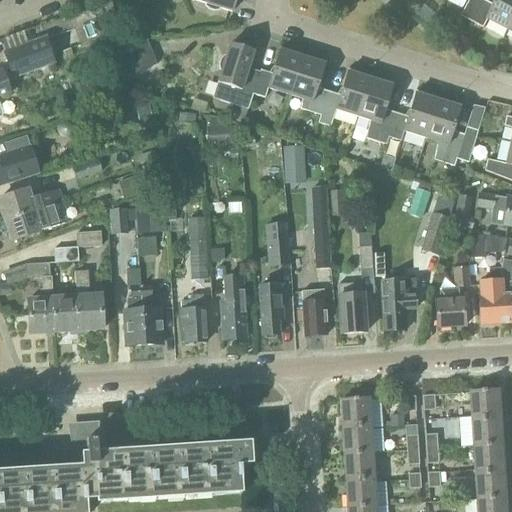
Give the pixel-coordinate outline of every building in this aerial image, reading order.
[(194,0),(194,2),(231,14),(235,3),(237,0),(194,0)] [(472,23),(484,1),(481,0),(467,0),(470,1),(461,18),(472,23)] [(508,32),(511,23),(511,0),(498,0),(495,7),(484,1),(472,23),(483,29),(488,21),(508,32)] [(143,33),(135,18),(124,23),(131,39),(143,33)] [(11,81),(32,74),(55,66),(45,38),(1,53),(11,81)] [(147,40),(119,43),(121,56),(124,56),(126,57),(128,58),(129,62),(126,63),(132,82),(157,66),(147,40)] [(248,111),(253,96),(258,79),(246,76),(254,51),(247,49),(240,50),(229,46),(226,58),(223,57),(220,61),(218,66),(219,73),(221,73),(213,100),(248,111)] [(289,97),(302,59),(294,57),(287,51),(280,49),(272,75),(260,72),(258,79),(253,96),(265,100),(268,91),(289,97)] [(320,117),(328,93),(316,90),(325,63),(318,61),(309,62),(302,59),(289,97),(301,101),(300,111),(320,117)] [(328,93),(320,117),(318,125),(330,129),(335,112),(357,119),(369,81),(361,78),(355,73),(348,71),(340,97),(328,93)] [(3,76),(0,76),(0,96),(5,94),(4,93),(9,92),(3,76)] [(377,83),(369,81),(357,119),(369,122),(365,140),(386,146),(388,139),(396,115),(384,111),(392,85),(385,83),(377,83)] [(403,133),(425,140),(437,102),(429,100),(422,94),(415,92),(407,118),(396,115),(388,139),(400,143),(403,133)] [(437,102),(425,140),(437,144),(433,162),(454,168),(456,160),(463,136),(452,133),(460,106),(453,104),(445,105),(437,102)] [(138,126),(152,123),(148,104),(134,107),(138,126)] [(511,132),(510,143),(511,143),(511,119),(505,118),(503,127),(511,130),(511,132)] [(232,128),(206,129),(207,144),(233,143),(232,128)] [(465,129),(463,136),(456,160),(468,164),(477,132),(465,129)] [(0,187),(37,175),(29,150),(26,140),(3,147),(6,157),(0,159),(0,187)] [(511,143),(510,143),(505,165),(486,161),(484,172),(511,183),(511,143)] [(283,150),(284,170),(302,169),(301,149),(283,150)] [(136,156),(141,170),(157,164),(153,151),(136,156)] [(101,172),(97,161),(71,169),(75,181),(101,172)] [(155,168),(117,181),(123,198),(161,185),(155,168)] [(310,190),(315,272),(330,271),(325,189),(310,190)] [(0,199),(0,212),(3,222),(60,203),(56,193),(44,197),(29,203),(25,191),(0,199)] [(428,195),(416,191),(407,216),(420,220),(428,195)] [(327,193),(328,218),(344,217),(343,192),(327,193)] [(511,200),(506,200),(494,199),(495,198),(478,196),(476,209),(492,211),(493,208),(505,210),(502,227),(511,228),(511,200)] [(467,219),(471,199),(460,197),(456,217),(452,216),(449,230),(470,233),(473,220),(467,219)] [(177,206),(172,198),(165,203),(170,211),(177,206)] [(138,222),(138,233),(146,232),(161,231),(159,200),(131,202),(132,223),(138,222)] [(60,203),(3,222),(10,243),(39,234),(67,224),(60,203)] [(107,209),(108,237),(125,236),(124,209),(107,209)] [(432,217),(421,251),(438,256),(448,222),(432,217)] [(264,268),(286,266),(283,222),(261,224),(264,268)] [(99,234),(75,235),(76,249),(100,248),(99,234)] [(482,238),(469,239),(470,260),(484,259),(482,238)] [(355,248),(357,271),(369,270),(367,247),(355,248)] [(76,249),(53,251),(53,265),(77,263),(76,249)] [(205,250),(190,251),(191,281),(206,281),(205,250)] [(223,252),(208,253),(209,263),(224,262),(223,252)] [(511,324),(511,264),(502,262),(501,272),(500,272),(504,325),(511,324)] [(52,335),(49,300),(47,265),(23,267),(23,281),(39,280),(40,292),(37,293),(38,301),(26,302),(28,336),(52,335)] [(452,270),(454,290),(438,291),(439,303),(434,304),(436,330),(463,328),(461,302),(458,302),(457,290),(468,289),(466,269),(452,270)] [(491,284),(478,284),(479,297),(478,297),(480,327),(504,325),(500,272),(491,272),(491,284)] [(75,299),(77,333),(101,332),(99,297),(89,298),(87,273),(74,274),(75,299)] [(220,314),(222,343),(246,342),(244,313),(242,313),(240,281),(227,281),(223,281),(224,293),(224,305),(221,306),(221,314),(220,314)] [(380,284),(382,333),(405,332),(404,312),(414,311),(413,282),(380,284)] [(352,285),(337,286),(337,298),(338,298),(340,336),(365,334),(362,296),(353,297),(352,285)] [(283,323),(281,286),(256,288),(260,340),(280,338),(279,323),(283,323)] [(140,300),(141,312),(143,347),(161,346),(158,297),(149,298),(149,288),(129,289),(130,300),(140,300)] [(323,292),(301,294),(304,338),(326,336),(323,292)] [(185,345),(206,344),(204,311),(203,312),(202,297),(189,298),(190,303),(181,304),(181,312),(180,312),(181,331),(184,331),(185,345)] [(52,335),(77,333),(75,299),(49,300),(52,335)] [(125,348),(143,347),(141,312),(123,313),(125,348)] [(469,395),(470,419),(481,419),(482,424),(499,423),(497,393),(485,394),(484,393),(480,393),(480,394),(469,395)] [(434,397),(422,398),(424,412),(435,412),(434,397)] [(415,413),(414,399),(404,399),(404,414),(415,413)] [(339,403),(341,428),(359,427),(359,433),(370,432),(368,401),(357,402),(357,401),(352,401),(352,402),(339,403)] [(500,447),(499,423),(482,424),(481,419),(470,419),(472,449),(500,447)] [(341,428),(343,457),(372,455),(370,432),(359,433),(359,427),(341,428)] [(426,451),(437,450),(436,436),(425,437),(426,451)] [(407,452),(418,452),(417,437),(406,438),(407,452)] [(250,467),(250,464),(249,445),(235,446),(235,447),(94,457),(94,455),(80,456),(81,470),(0,475),(0,511),(85,511),(85,502),(95,502),(96,506),(240,496),(238,468),(250,467)] [(502,476),(500,447),(472,449),(474,473),(485,472),(485,477),(502,476)] [(437,450),(426,451),(427,465),(438,465),(437,450)] [(418,452),(407,452),(408,467),(418,466),(418,452)] [(363,486),(374,485),(372,455),(343,457),(345,481),(362,480),(363,486)] [(474,473),(476,502),(504,500),(502,476),(485,477),(485,472),(474,473)] [(438,474),(428,475),(429,489),(440,488),(438,474)] [(419,476),(408,477),(409,491),(420,490),(419,476)] [(346,510),(376,509),(374,485),(363,486),(362,480),(345,481),(346,510)] [(476,502),(476,511),(504,511),(504,500),(476,502)]
